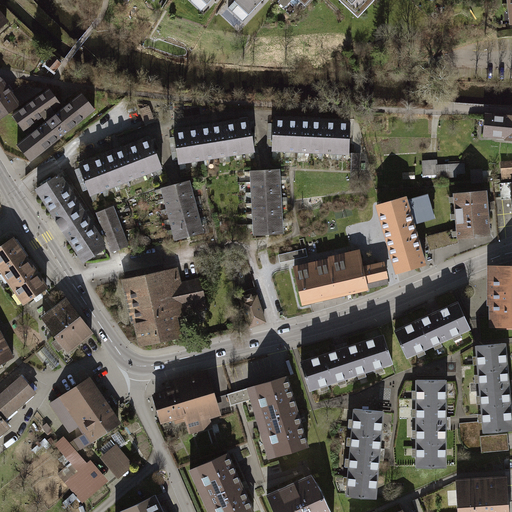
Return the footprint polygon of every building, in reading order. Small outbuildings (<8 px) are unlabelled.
[(210,0),(190,0),(200,10),(210,0)] [(262,0),(231,0),(227,5),(242,20),(262,0)] [(47,65),(54,71),(61,64),(54,57),(47,65)] [(0,121),(21,107),(0,76),(0,75),(0,121)] [(61,105),(51,91),(14,116),(24,131),(61,105)] [(18,145),(33,164),(99,111),(84,93),(18,145)] [(485,136),(511,139),(511,116),(487,114),(485,136)] [(172,129),(178,164),(255,150),(249,116),(172,129)] [(272,149),(350,154),(352,121),(274,116),(272,149)] [(159,166),(148,135),(75,161),(86,192),(159,166)] [(440,163),(439,158),(424,159),(425,178),(458,176),(458,173),(467,172),(466,161),(440,163)] [(511,161),(501,162),(502,181),(511,180),(511,161)] [(283,232),(280,170),(249,172),(252,233),(283,232)] [(37,189),(83,262),(107,247),(60,174),(37,189)] [(203,231),(189,181),(160,189),(173,239),(203,231)] [(488,232),(485,188),(450,190),(453,235),(488,232)] [(436,261),(414,190),(378,201),(401,272),(436,261)] [(128,243),(112,204),(95,211),(111,250),(128,243)] [(48,287),(14,237),(0,246),(0,271),(22,305),(48,287)] [(308,248),(280,252),(281,261),(309,257),(308,248)] [(361,263),(358,252),(293,266),(301,302),(389,282),(383,257),(361,263)] [(177,268),(122,280),(135,344),(181,335),(177,315),(205,309),(198,276),(179,280),(177,268)] [(493,328),(511,327),(511,271),(493,271),(493,328)] [(257,296),(239,303),(248,328),(265,322),(257,296)] [(92,334),(64,298),(38,318),(67,354),(92,334)] [(470,329),(458,302),(395,329),(406,356),(470,329)] [(391,360),(382,333),(303,361),(312,387),(391,360)] [(0,335),(0,366),(14,359),(0,335)] [(511,428),(511,400),(507,344),(474,347),(482,432),(511,428)] [(220,418),(206,373),(173,383),(176,392),(152,399),(160,427),(184,420),(189,436),(212,429),(209,421),(220,418)] [(36,392),(20,374),(0,391),(0,435),(12,425),(6,418),(36,392)] [(122,419),(91,374),(52,401),(82,446),(122,419)] [(305,454),(285,379),(244,390),(264,465),(305,454)] [(446,467),(447,380),(417,380),(416,466),(446,467)] [(374,498),(383,411),(353,408),(344,495),(374,498)] [(87,496),(105,479),(63,435),(46,452),(87,496)] [(116,441),(98,456),(115,476),(133,462),(116,441)] [(190,471),(209,511),(253,511),(227,455),(190,471)] [(330,511),(313,474),(268,494),(275,511),(330,511)] [(510,511),(508,475),(456,478),(458,511),(510,511)] [(160,511),(154,497),(120,511),(160,511)]
